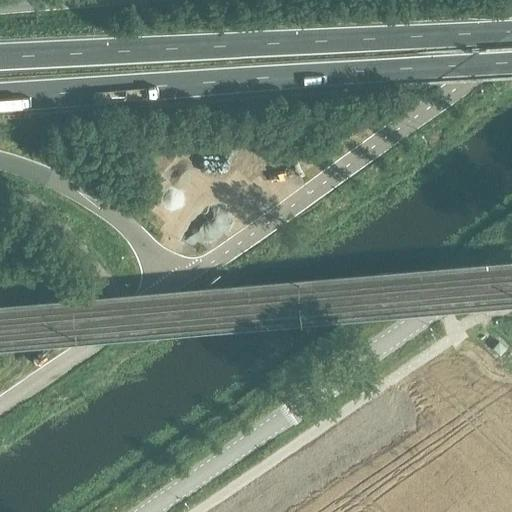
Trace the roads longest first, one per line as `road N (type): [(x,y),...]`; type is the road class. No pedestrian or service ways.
road 1 (motorway): [(0,96),(511,61)]
road 2 (motorway): [(511,30),(0,57)]
road 3 (tertiary): [(149,511),(511,262)]
road 4 (secondary): [(179,288),(511,54)]
road 5 (motorway): [(0,162),(65,184),(108,210),(179,288)]
road 6 (unclassified): [(0,406),(179,288)]
road 7 (track): [(0,210),(27,225),(43,270),(33,356),(43,377)]
